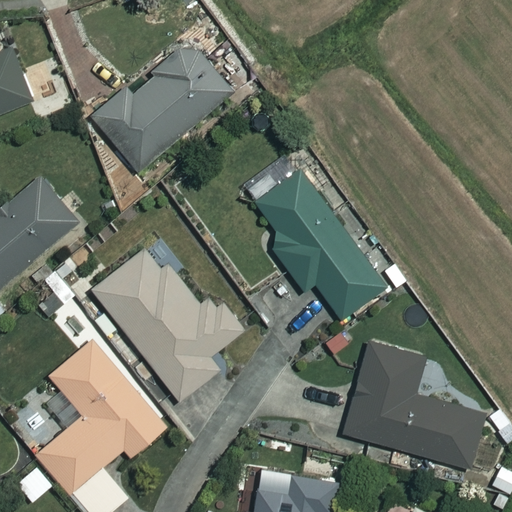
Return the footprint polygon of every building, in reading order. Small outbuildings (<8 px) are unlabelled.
[(237,93),(196,44),(136,94),(131,88),(97,116),(143,171),(237,93)] [(0,115),(35,103),(16,51),(0,57),(0,115)] [(293,179),(281,161),(249,184),(285,235),(274,243),(310,293),(321,285),(347,322),(391,290),(306,170),(293,179)] [(0,291),(82,223),(44,179),(0,216),(0,291)] [(204,305),(157,244),(98,290),(185,402),(225,370),(215,357),(248,332),(219,294),(204,305)] [(172,428),(97,340),(54,376),(88,416),(41,456),(75,495),(128,449),(136,459),(172,428)] [(445,392),(452,366),(374,344),(348,434),(473,469),(488,415),(418,395),(421,385),(445,392)] [(56,488),(42,466),(21,481),(35,502),(56,488)] [(339,511),(344,481),(302,475),(298,497),(262,492),(258,511),(339,511)]
